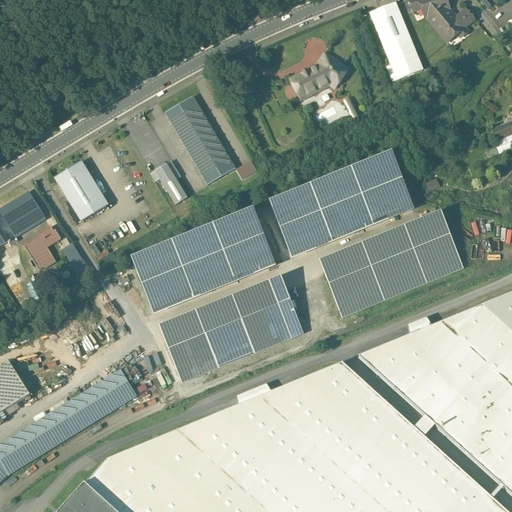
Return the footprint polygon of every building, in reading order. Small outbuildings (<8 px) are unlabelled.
[(445,0),(409,0),(408,1),(413,12),(421,9),(425,19),(426,18),(447,43),(464,29),(467,33),(468,32),(467,32),(464,28),(474,20),(466,10),(455,19),(447,10),(449,9),(445,0)] [(480,0),(488,8),(482,1),(482,0),(480,0)] [(395,6),(379,12),(378,11),(371,13),(372,15),(371,15),(387,53),(411,44),(395,6)] [(411,44),(387,53),(398,81),(422,71),(411,44)] [(347,71),(324,56),(317,67),(307,72),(301,75),(289,81),(299,101),(300,101),(300,100),(329,85),(328,85),(333,79),(336,77),(339,79),(342,74),(344,76),(347,71)] [(235,170),(192,98),(165,114),(185,148),(207,187),(228,175),(235,170)] [(353,110),(348,112),(352,121),(358,118),(353,110)] [(511,123),(493,131),(498,141),(511,135),(511,123)] [(496,148),(486,152),(488,158),(498,154),(496,148)] [(390,156),(269,206),(292,261),(413,212),(390,156)] [(238,169),(243,179),(259,171),(253,160),(238,169)] [(171,162),(166,165),(155,172),(149,175),(154,184),(159,181),(175,206),(187,199),(175,181),(181,178),(171,162)] [(78,164),(54,179),(77,216),(81,222),(105,207),(78,164)] [(431,191),(441,187),(438,178),(428,183),(431,191)] [(45,220),(28,193),(0,209),(0,247),(7,243),(9,247),(17,242),(15,238),(45,220)] [(252,212),(130,262),(154,317),(275,267),(252,212)] [(441,214),(318,264),(341,320),(464,270),(441,214)] [(81,222),(77,216),(71,220),(75,226),(81,222)] [(53,232),(50,227),(34,236),(35,239),(23,246),(36,267),(52,257),(47,248),(61,240),(55,231),(53,232)] [(91,276),(72,243),(63,249),(83,281),(91,276)] [(0,271),(1,273),(4,271),(21,304),(31,299),(10,258),(0,263),(0,271)] [(280,280),(158,329),(181,385),(302,335),(280,280)] [(511,295),(357,357),(511,496),(511,295)] [(0,412),(29,395),(8,361),(0,366),(0,412)] [(507,511),(342,363),(108,457),(84,486),(112,511),(507,511)] [(136,396),(121,370),(0,443),(0,481),(12,471),(136,396)] [(112,511),(84,486),(59,511),(112,511)]
